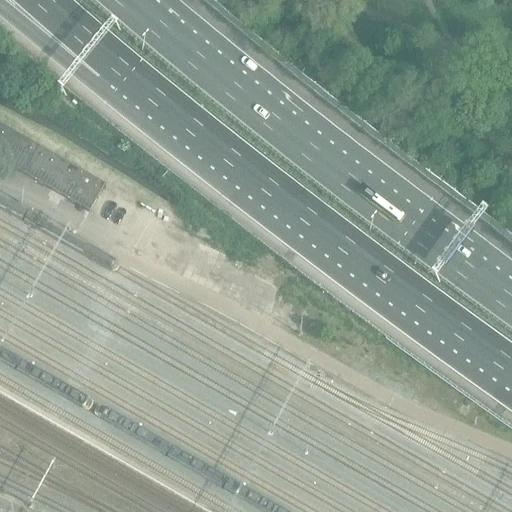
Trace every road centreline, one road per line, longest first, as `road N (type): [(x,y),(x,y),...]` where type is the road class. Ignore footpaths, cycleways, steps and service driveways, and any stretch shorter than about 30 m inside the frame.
road 1 (motorway): [(109,59),(511,368)]
road 2 (motorway): [(511,303),(123,0)]
